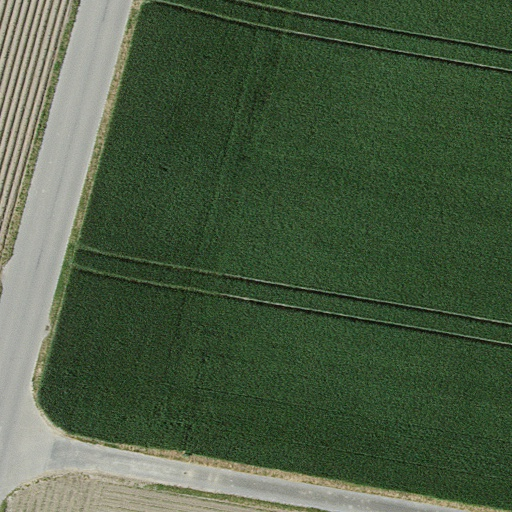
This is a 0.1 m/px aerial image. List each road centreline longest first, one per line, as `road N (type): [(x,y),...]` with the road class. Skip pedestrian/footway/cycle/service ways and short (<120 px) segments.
road 1 (tertiary): [(0,405),(107,0)]
road 2 (track): [(0,441),(409,511)]
